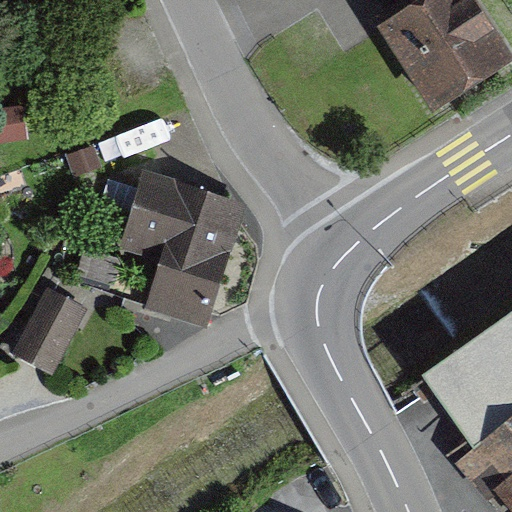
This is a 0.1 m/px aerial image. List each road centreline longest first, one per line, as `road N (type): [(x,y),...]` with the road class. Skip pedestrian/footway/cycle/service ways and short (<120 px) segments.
road 1 (residential): [(328,276),(85,413),(0,446)]
road 2 (residential): [(192,0),(278,149),(327,208),(328,276)]
road 3 (tertiary): [(407,511),(321,335),(318,301),(328,276)]
road 4 (tertiary): [(328,276),(394,213),(511,138)]
